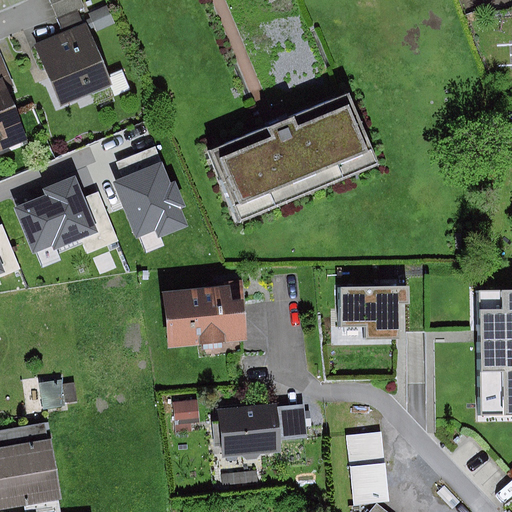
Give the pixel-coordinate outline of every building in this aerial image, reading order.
[(96,21),(45,42),(70,105),(122,84),(96,21)] [(0,150),(34,138),(5,58),(0,59),(0,150)] [(211,149),(240,217),(378,160),(350,91),(211,149)] [(170,186),(161,165),(115,184),(137,237),(156,229),(160,237),(186,226),(178,208),(182,206),(173,185),(170,186)] [(97,234),(75,180),(46,191),(48,197),(16,210),(32,250),(56,240),(60,249),(97,234)] [(407,288),(339,288),(340,328),(364,329),(364,340),(408,340),(407,288)] [(260,290),(178,295),(182,347),(263,342),(260,290)] [(511,291),(473,292),(478,415),(511,413),(511,291)] [(205,406),(179,409),(181,433),(208,430),(205,406)] [(282,407),(226,413),(231,459),(287,453),(282,407)] [(53,423),(0,432),(0,509),(66,498),(53,423)] [(383,437),(348,441),(356,506),(391,502),(383,437)]
